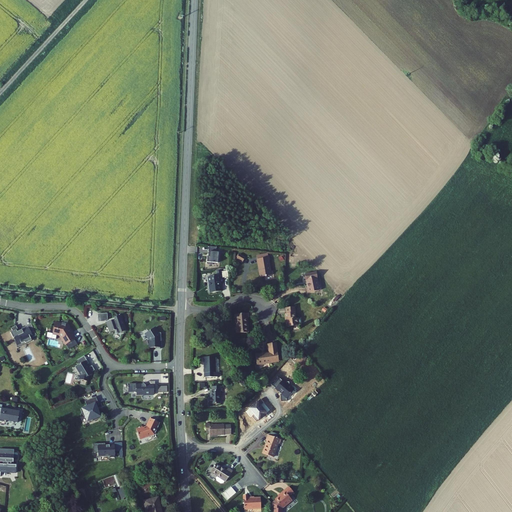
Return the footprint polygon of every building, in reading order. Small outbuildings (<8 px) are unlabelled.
[(209,245),(202,244),(201,249),(202,249),(202,254),(200,254),(199,261),(205,261),(205,260),(210,260),(211,250),(209,250),(209,245)] [(236,260),(242,262),(245,256),(239,254),(236,260)] [(276,254),(265,257),(270,274),(281,270),(276,254)] [(220,272),(210,274),(211,280),(214,279),(215,289),(226,288),(225,279),(227,278),(225,268),(220,269),(220,272)] [(317,268),(308,270),(310,283),(309,283),(310,288),(323,285),(321,280),(320,280),(317,268)] [(296,306),(288,307),(288,312),(287,312),(288,326),(299,325),(299,317),(296,317),(296,306)] [(249,310),(236,312),(236,316),(238,316),(239,325),(237,325),(238,330),(248,329),(247,315),(250,315),(249,310)] [(130,332),(125,316),(119,318),(121,321),(118,322),(117,321),(111,323),(114,333),(120,331),(121,331),(120,330),(121,330),(124,331),(125,334),(130,332)] [(63,324),(56,322),(55,326),(53,326),(51,333),(58,335),(58,334),(61,335),(67,345),(76,340),(67,326),(63,325),(63,324)] [(19,331),(17,326),(12,329),(14,332),(11,333),(17,344),(21,342),(22,344),(25,343),(26,344),(32,341),(32,339),(37,336),(35,332),(32,334),(29,327),(22,330),(22,331),(20,332),(19,331)] [(152,335),(149,330),(141,335),(140,337),(144,342),(144,350),(150,350),(150,351),(155,350),(154,340),(155,340),(155,335),(152,335)] [(76,340),(67,345),(70,350),(78,344),(76,340)] [(274,349),(260,350),(260,360),(283,359),(282,342),(274,342),(274,349)] [(211,355),(210,375),(224,375),(224,371),(221,371),(221,355),(211,355)] [(84,356),(76,361),(79,365),(87,361),(84,356)] [(89,364),(87,361),(79,365),(76,367),(78,372),(79,372),(82,376),(81,381),(88,382),(89,377),(93,375),(92,373),(95,371),(92,366),(89,368),(87,365),(89,364)] [(146,385),(146,386),(143,384),(142,385),(136,385),(136,384),(128,384),(128,393),(137,393),(137,395),(154,395),(154,385),(155,385),(155,382),(149,382),(149,385),(146,385)] [(228,384),(218,384),(218,388),(215,388),(216,395),(214,395),(214,401),(225,401),(225,388),(228,388),(228,384)] [(96,408),(92,400),(81,405),(83,410),(77,413),(80,419),(82,418),(84,424),(89,423),(90,424),(99,421),(96,414),(95,414),(93,409),(96,408)] [(0,424),(1,425),(1,422),(7,423),(7,424),(13,425),(13,421),(15,421),(17,413),(8,411),(8,413),(3,412),(0,411),(0,424)] [(252,415),(244,422),(253,433),(262,426),(252,415)] [(159,423),(150,419),(147,425),(148,426),(147,427),(144,428),(143,428),(143,427),(136,429),(140,439),(152,436),(152,435),(154,435),(155,433),(156,434),(159,427),(158,426),(159,423)] [(208,423),(209,434),(212,433),(212,436),(226,435),(226,424),(212,425),(212,422),(208,423)] [(269,441),(265,454),(274,457),(279,443),(281,444),(283,439),(270,435),(268,441),(269,441)] [(116,458),(115,446),(106,446),(105,444),(94,444),(94,453),(98,453),(98,456),(110,456),(110,458),(116,458)] [(15,455),(0,454),(0,462),(5,463),(5,465),(0,464),(0,477),(1,477),(2,473),(17,474),(17,466),(12,465),(12,463),(14,463),(15,455)] [(220,457),(214,465),(229,475),(237,465),(232,461),(230,464),(220,457)] [(285,492),(277,498),(284,507),(298,495),(291,486),(284,491),(285,492)] [(249,492),(248,506),(265,507),(265,496),(253,496),(253,492),(249,492)] [(162,511),(163,500),(149,500),(150,509),(151,509),(151,511),(162,511)]
